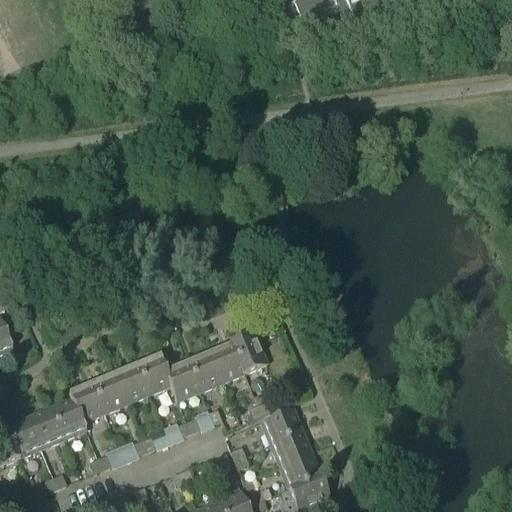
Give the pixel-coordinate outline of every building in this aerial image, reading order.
[(100,0),(112,27),(114,27),(113,25),(172,0),(100,0)] [(301,0),(293,5),(307,38),(337,30),(341,39),(386,20),(378,0),(301,0)] [(0,326),(0,358),(12,354),(0,326)] [(253,337),(229,347),(243,379),(266,369),(253,337)] [(229,347),(207,356),(220,388),(243,379),(229,347)] [(207,356),(185,365),(198,397),(220,388),(207,356)] [(157,358),(134,367),(148,400),(168,391),(169,390),(163,374),(164,374),(157,358)] [(164,374),(163,374),(169,390),(168,391),(175,407),(198,397),(185,365),(164,374)] [(134,367),(112,377),(125,409),(148,400),(134,367)] [(112,377),(89,386),(103,418),(125,409),(112,377)] [(89,386),(66,396),(69,404),(71,403),(81,427),(82,427),(103,418),(89,386)] [(71,403),(69,404),(49,412),(62,445),(85,435),(82,427),(81,427),(71,403)] [(264,407),(255,410),(260,421),(268,418),(264,407)] [(255,410),(247,414),(252,425),(260,421),(255,410)] [(49,412),(27,421),(40,454),(62,445),(49,412)] [(216,414),(207,418),(212,429),(220,426),(216,414)] [(292,414),(259,427),(269,450),(301,437),(292,414)] [(27,421),(4,431),(17,463),(40,454),(27,421)] [(193,424),(184,427),(189,439),(198,435),(193,424)] [(184,427),(176,431),(181,442),(189,439),(184,427)] [(4,431),(0,432),(0,470),(17,463),(4,431)] [(301,437),(269,450),(278,473),(310,459),(301,437)] [(149,442),(140,446),(145,457),(154,453),(149,442)] [(140,446),(132,449),(137,461),(145,457),(140,446)] [(240,453),(229,457),(233,466),(243,461),(240,453)] [(225,459),(216,463),(220,473),(229,470),(225,459)] [(310,459),(278,473),(287,495),(320,481),(310,459)] [(105,461),(96,464),(100,476),(109,472),(105,461)] [(243,461),(233,466),(236,474),(247,469),(243,461)] [(96,464),(87,468),(92,479),(100,476),(96,464)] [(188,474),(179,478),(184,489),(192,485),(188,474)] [(179,478),(171,481),(175,492),(184,489),(179,478)] [(60,479),(52,483),(56,494),(65,490),(60,479)] [(320,481),(287,495),(294,511),(310,511),(329,504),(320,481)] [(52,483),(43,486),(48,498),(56,494),(52,483)] [(143,493),(134,496),(139,507),(147,504),(143,493)] [(246,511),(240,496),(217,506),(219,511),(246,511)] [(258,497),(247,501),(251,510),(262,505),(258,497)] [(8,511),(4,502),(0,504),(0,511),(8,511)]
